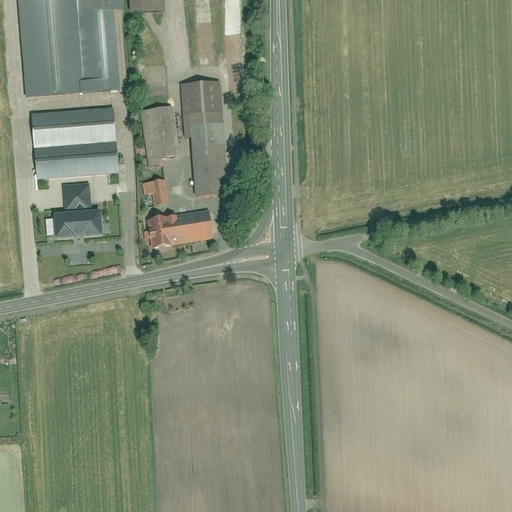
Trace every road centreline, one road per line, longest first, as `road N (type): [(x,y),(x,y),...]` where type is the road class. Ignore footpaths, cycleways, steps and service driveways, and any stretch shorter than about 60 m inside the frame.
road 1 (tertiary): [(0,309),(286,251)]
road 2 (tertiary): [(299,511),(286,251)]
road 3 (tertiary): [(286,251),(276,0)]
road 4 (residential): [(340,243),(511,326)]
road 5 (unclassified): [(511,209),(340,243)]
